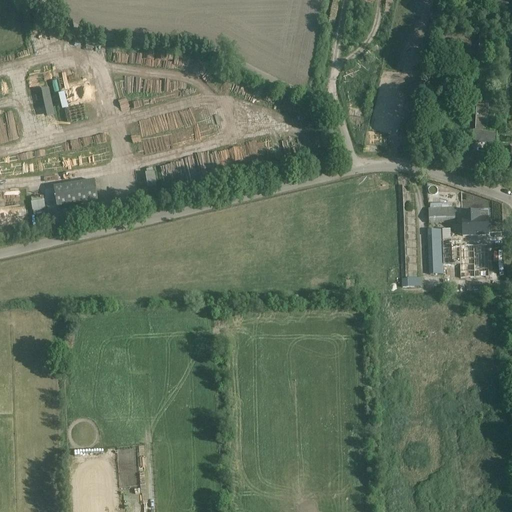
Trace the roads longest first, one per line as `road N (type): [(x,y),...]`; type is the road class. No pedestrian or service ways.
road 1 (unclassified): [(0,256),(369,169)]
road 2 (unclassified): [(0,151),(270,80)]
road 3 (unclassified): [(270,80),(211,51),(79,30),(37,0)]
road 4 (unclassified): [(369,169),(410,170),(511,201)]
road 5 (unclassified): [(369,169),(335,112),(270,80)]
